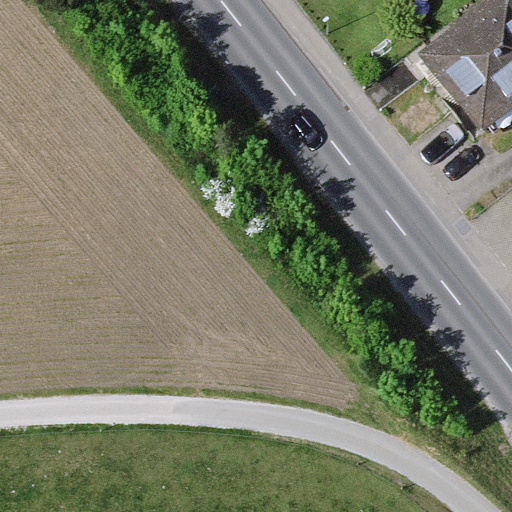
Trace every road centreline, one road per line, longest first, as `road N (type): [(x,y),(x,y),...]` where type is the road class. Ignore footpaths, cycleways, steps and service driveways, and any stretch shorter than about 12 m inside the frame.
road 1 (secondary): [(511,373),(221,0)]
road 2 (track): [(175,412),(0,422)]
